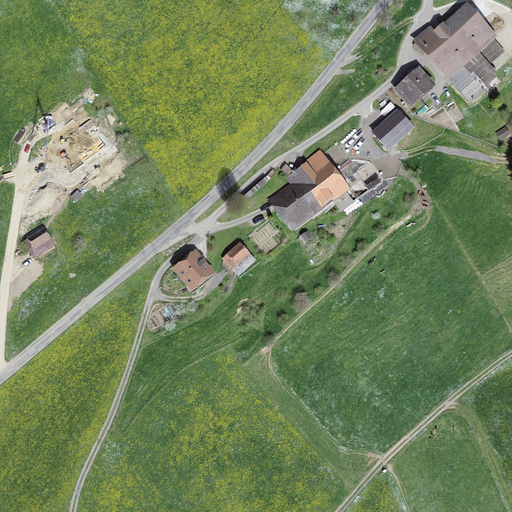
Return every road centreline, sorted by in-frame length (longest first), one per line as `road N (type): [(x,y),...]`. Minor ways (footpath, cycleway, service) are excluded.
road 1 (unclassified): [(392,0),(295,115),(104,298),(0,384)]
road 2 (track): [(428,0),(395,74),(247,183),(208,224)]
road 3 (track): [(208,224),(161,269),(79,485)]
road 4 (track): [(335,511),(422,422),(511,352)]
road 5 (track): [(363,102),(370,151),(397,157),(443,137),(463,138),(511,159)]
